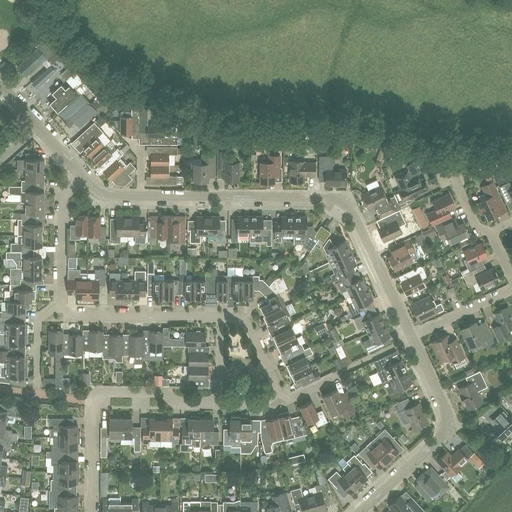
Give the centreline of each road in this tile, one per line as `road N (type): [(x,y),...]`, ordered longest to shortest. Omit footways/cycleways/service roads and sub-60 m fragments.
road 1 (residential): [(410,339),(345,205),(140,196)]
road 2 (residential): [(93,511),(93,401),(102,392),(219,402)]
road 3 (residential): [(364,511),(446,429),(444,406),(410,339)]
road 4 (residential): [(218,318),(61,315)]
road 5 (residential): [(61,315),(62,196),(81,178)]
